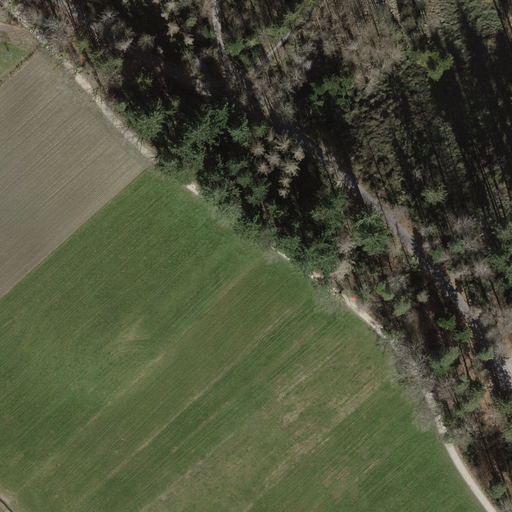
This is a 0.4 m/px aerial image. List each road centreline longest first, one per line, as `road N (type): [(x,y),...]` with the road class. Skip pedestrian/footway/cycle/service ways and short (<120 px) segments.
road 1 (track): [(3,0),(165,169),(388,336),(492,511)]
road 2 (track): [(511,397),(457,300),(406,238),(235,77)]
road 3 (track): [(292,129),(150,61),(62,0)]
